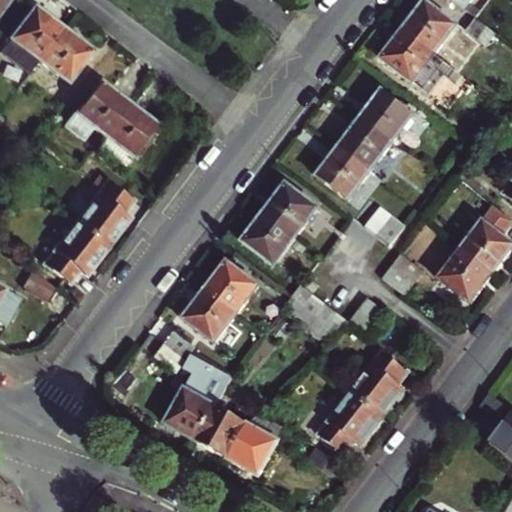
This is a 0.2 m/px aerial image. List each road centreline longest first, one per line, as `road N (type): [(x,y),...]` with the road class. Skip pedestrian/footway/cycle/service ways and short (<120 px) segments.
road 1 (residential): [(31,433),(355,0)]
road 2 (residential): [(365,511),(511,317)]
